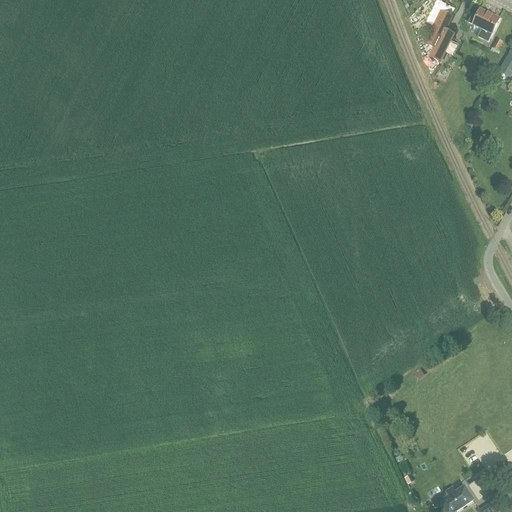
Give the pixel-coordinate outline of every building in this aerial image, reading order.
[(478,38),(480,38),(488,42),(492,35),(500,19),(481,10),(477,17),(472,15),(469,23),(474,25),(473,26),(482,30),(478,38)] [(440,12),(425,44),(434,48),(430,57),(440,62),(453,36),(446,32),(443,31),(450,17),(440,12)] [(493,48),(498,51),(503,42),(497,40),(493,48)] [(500,73),(511,79),(511,78),(511,51),(511,52),(500,73)] [(453,488),(431,502),(437,511),(440,511),(444,510),(445,511),(456,511),(474,500),(465,487),(456,493),(453,488)] [(503,511),(496,501),(479,511),(503,511)]
